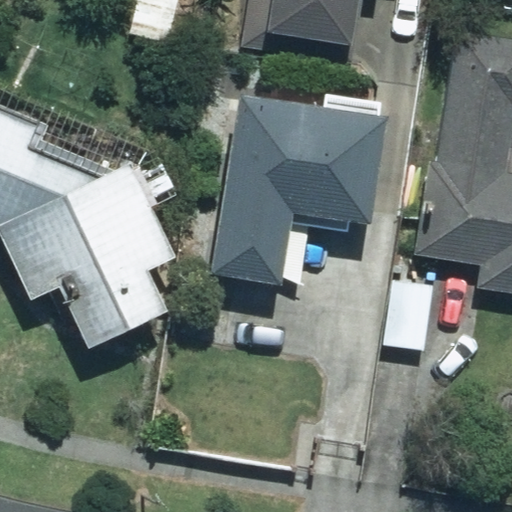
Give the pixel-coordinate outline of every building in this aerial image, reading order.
[(176,0),(131,0),(125,36),(168,44),(176,0)] [(246,0),(243,40),(352,51),(357,0),(246,0)] [(511,40),(452,32),(435,170),(426,169),(415,259),(474,267),(471,293),(511,297),(511,40)] [(383,115),(229,97),(207,281),(286,291),(294,216),(370,225),(383,115)] [(48,135),(0,114),(0,240),(56,365),(163,317),(142,271),(172,258),(151,211),(179,198),(158,149),(86,181),(37,160),(48,135)] [(430,286),(388,283),(382,348),(424,351),(430,286)]
